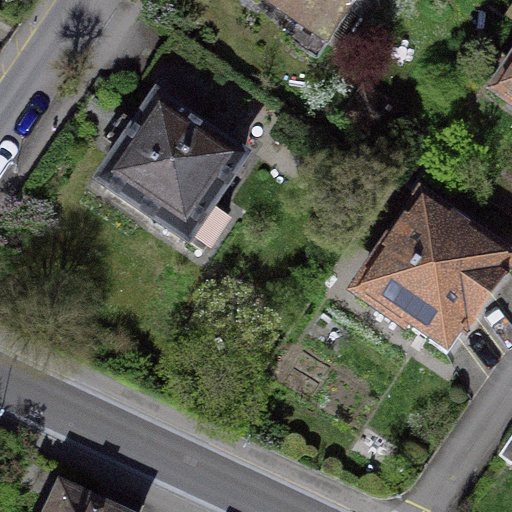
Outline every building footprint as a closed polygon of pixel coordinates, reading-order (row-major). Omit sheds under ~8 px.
[(269,0),(329,41),(357,0),(269,0)] [(229,70),(177,34),(146,79),(198,115),(229,70)] [(511,71),(497,94),(511,103),(511,71)] [(401,115),(364,90),(347,115),(384,140),(401,115)] [(208,138),(157,103),(139,129),(130,123),(116,144),(124,150),(101,184),(170,232),(171,231),(203,253),(229,214),(214,204),(243,162),(222,148),(228,139),(214,129),(208,138)] [(325,136),(291,113),(276,135),(310,158),(325,136)] [(511,157),(484,198),(511,217),(511,157)] [(510,264),(422,203),(359,295),(447,355),(510,264)] [(511,435),(496,459),(511,469),(511,435)] [(97,511),(64,496),(56,511),(97,511)]
